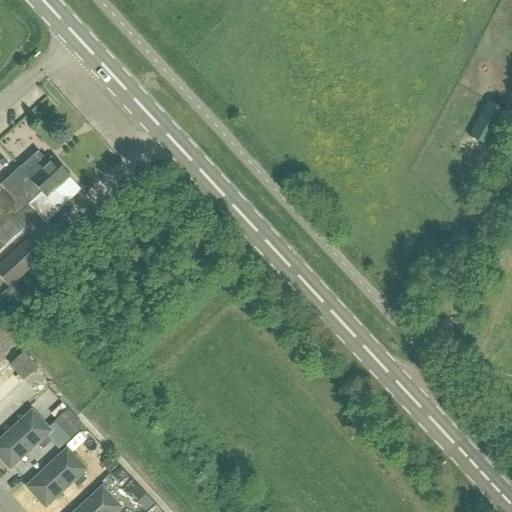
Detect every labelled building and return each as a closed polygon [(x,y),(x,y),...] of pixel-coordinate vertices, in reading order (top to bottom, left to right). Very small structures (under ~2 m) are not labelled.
[(469,138),(486,147),(506,112),(489,103),(469,138)] [(11,123),(0,131),(0,142),(6,150),(23,137),(11,123)] [(47,168),(35,155),(0,187),(0,251),(23,230),(20,227),(13,219),(27,206),(45,225),(67,205),(55,191),(70,177),(55,161),(47,168)] [(0,264),(0,276),(9,287),(47,253),(32,236),(0,264)] [(492,267),(506,276),(511,267),(511,258),(503,252),(492,267)] [(471,320),(487,326),(501,287),(485,281),(471,320)] [(23,358),(12,368),(31,387),(41,377),(23,358)] [(0,429),(27,404),(4,379),(0,383),(0,429)] [(32,411),(0,441),(0,460),(10,471),(37,446),(42,451),(51,443),(46,438),(52,433),(32,411)] [(71,439),(83,428),(68,411),(55,423),(71,439)] [(87,471),(67,450),(26,488),(46,510),(73,484),(78,490),(86,481),(81,476),(87,471)] [(110,474),(118,466),(110,457),(101,465),(110,474)] [(76,511),(118,511),(122,509),(102,488),(76,511)] [(145,511),(146,511),(155,504),(146,495),(137,504),(145,511)]
